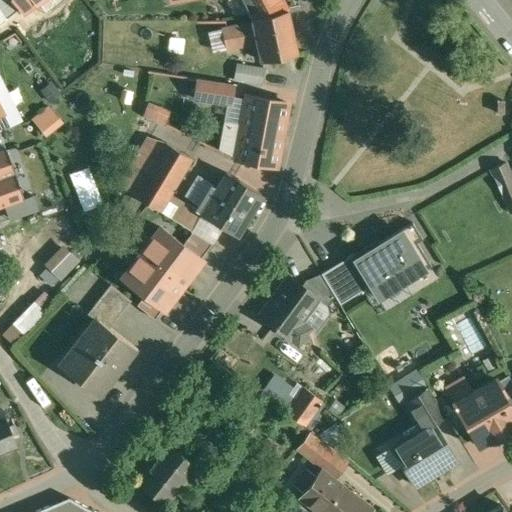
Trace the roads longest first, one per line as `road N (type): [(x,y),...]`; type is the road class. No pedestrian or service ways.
road 1 (tertiary): [(330,32),(288,209),(85,463)]
road 2 (residential): [(85,463),(54,437),(0,347)]
